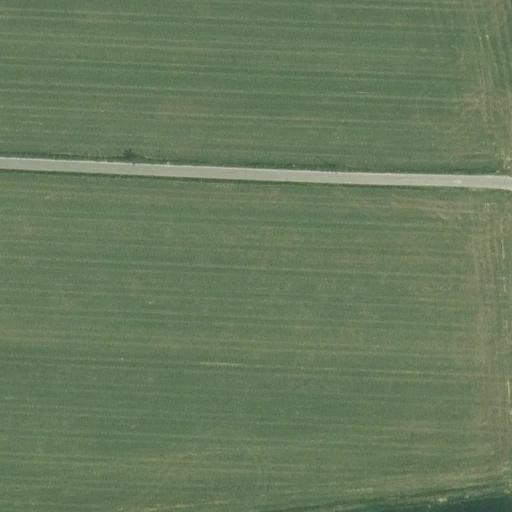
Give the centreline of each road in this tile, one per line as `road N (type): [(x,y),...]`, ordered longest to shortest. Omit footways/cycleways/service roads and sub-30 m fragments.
road 1 (unclassified): [(0,159),(511,181)]
road 2 (track): [(511,488),(309,511)]
